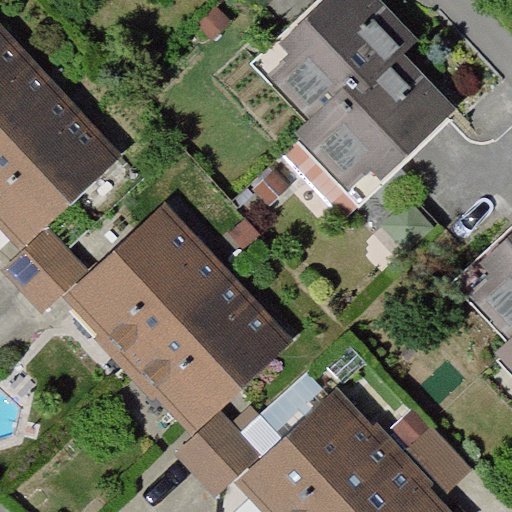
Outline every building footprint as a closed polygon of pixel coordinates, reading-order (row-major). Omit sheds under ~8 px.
[(262,84),(303,128),(373,63),(375,61),(390,47),(345,0),(327,0),(271,53),(282,65),(262,84)] [(0,141),(60,86),(0,21),(0,141)] [(432,119),(375,61),(373,63),(303,128),(279,153),(328,202),(355,176),(365,185),(432,119)] [(0,141),(0,221),(22,245),(122,152),(60,86),(0,141)] [(69,306),(129,366),(228,268),(168,208),(69,306)] [(452,305),(496,353),(511,337),(511,226),(459,275),(471,288),(452,305)] [(192,429),(292,334),(228,268),(129,366),(192,429)] [(511,337),(496,353),(478,368),(511,404),(511,337)] [(240,482),(267,511),(348,511),(406,460),(342,389),(240,482)] [(436,422),(412,444),(451,485),(474,464),(436,422)] [(454,511),(406,460),(348,511),(454,511)]
